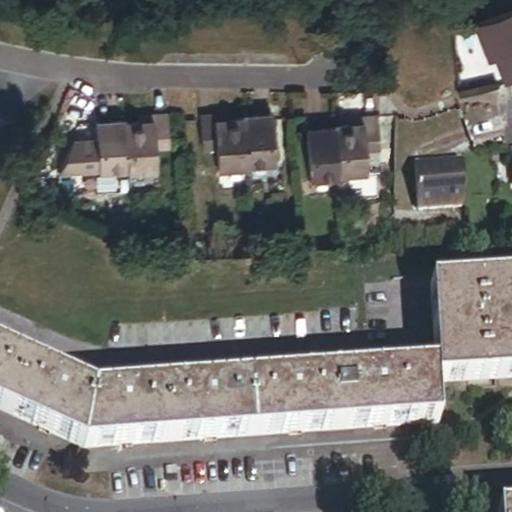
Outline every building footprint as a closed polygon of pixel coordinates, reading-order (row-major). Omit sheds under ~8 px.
[(494,58),(505,85),(511,82),(511,13),(476,28),(483,47),(492,44),(497,57),(494,58)] [(492,44),(483,47),(489,60),(494,58),(497,57),(492,44)] [(169,147),(166,116),(153,117),(154,122),(140,123),(125,124),(128,172),(128,174),(157,172),(156,148),(169,147)] [(275,165),(271,116),(242,118),(242,120),(246,167),(275,165)] [(246,170),(246,167),(242,120),(228,121),(214,122),(214,117),(200,119),(202,149),(216,148),(218,172),(246,170)] [(379,148),(377,119),(361,120),(362,125),(348,126),(334,127),(334,130),(338,177),(366,174),(364,150),(379,148)] [(125,124),(124,121),(96,123),(97,140),(73,142),(58,174),(99,171),(99,174),(128,172),(125,124)] [(338,177),(334,130),(307,133),(311,182),(339,179),(338,177)] [(460,167),(413,170),(416,212),(463,209),(460,167)] [(511,285),(429,291),(434,369),(435,383),(511,377),(511,285)] [(435,383),(434,369),(432,370),(92,394),(55,377),(0,352),(0,412),(83,449),(437,424),(435,383)]
